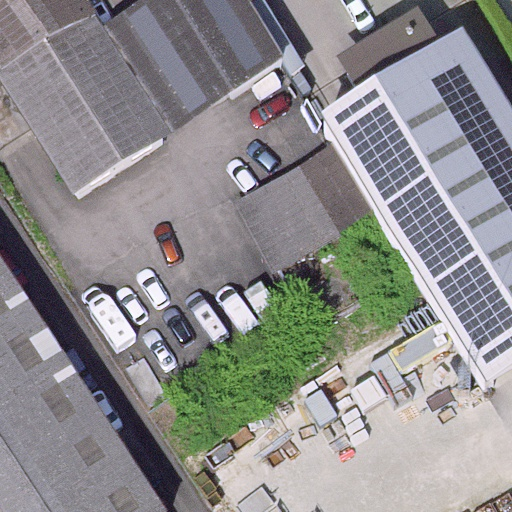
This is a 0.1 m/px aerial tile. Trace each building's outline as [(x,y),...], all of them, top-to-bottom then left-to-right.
[(0,0),(0,77),(73,193),(172,131),(103,22),(89,0),(0,0)] [(249,0),(136,0),(103,22),(172,131),(286,57),(249,0)] [(265,0),(249,0),(286,57),(295,72),(307,64),(265,0)] [(359,90),(323,113),(486,380),(511,364),(511,154),(441,38),(419,3),(336,53),(359,90)] [(511,105),(462,25),(441,38),(511,154),(511,105)] [(383,228),(332,145),(233,202),(275,277),(341,234),(351,249),(383,228)] [(171,511),(0,249),(0,511),(171,511)] [(363,305),(346,275),(302,300),(320,330),(363,305)]
